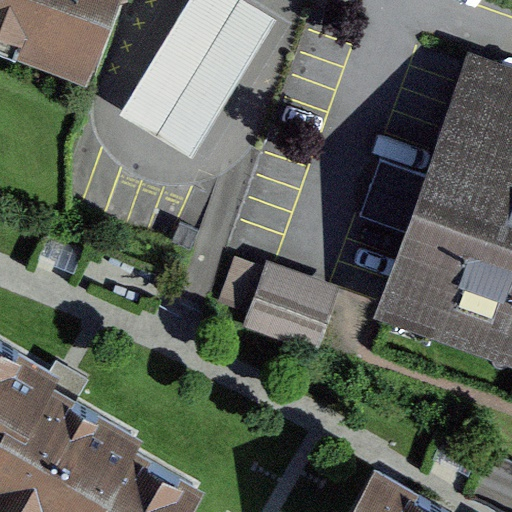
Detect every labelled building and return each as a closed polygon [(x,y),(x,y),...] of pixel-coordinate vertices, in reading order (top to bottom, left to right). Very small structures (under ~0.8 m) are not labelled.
[(127,0),(0,0),(0,52),(93,88),(127,0)] [(277,12),(257,0),(184,0),(121,106),(195,148),(277,12)] [(511,61),(468,46),(351,347),(511,403),(511,61)] [(274,253),(252,320),(321,343),(343,276),(274,253)] [(75,366),(0,321),(0,495),(28,511),(193,511),(206,490),(141,452),(153,432),(66,381),(75,366)] [(478,511),(382,460),(354,511),(478,511)]
